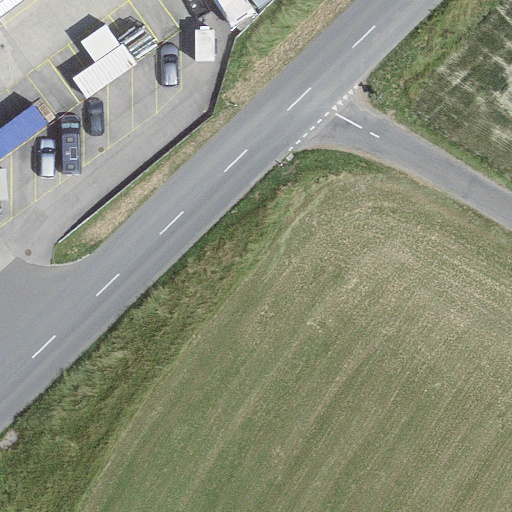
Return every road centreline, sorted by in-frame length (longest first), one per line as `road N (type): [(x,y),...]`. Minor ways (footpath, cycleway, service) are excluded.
road 1 (tertiary): [(302,98),(0,382)]
road 2 (unclassified): [(511,212),(302,98)]
road 3 (tertiary): [(401,0),(302,98)]
